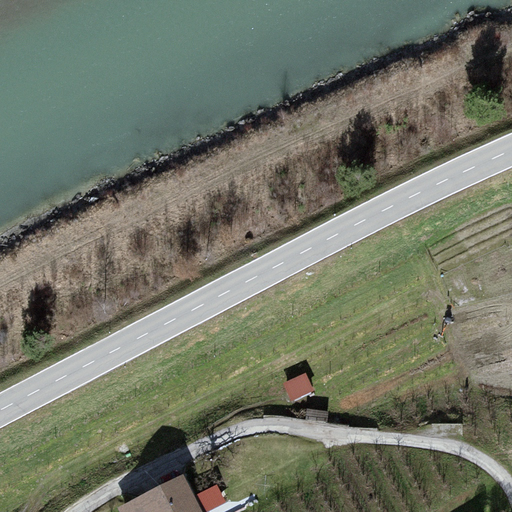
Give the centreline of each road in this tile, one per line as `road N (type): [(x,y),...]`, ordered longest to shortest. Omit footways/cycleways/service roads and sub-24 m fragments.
road 1 (tertiary): [(511,149),(0,411)]
road 2 (unclassified): [(78,511),(159,466),(262,424),(455,445),(498,472),(511,496)]
